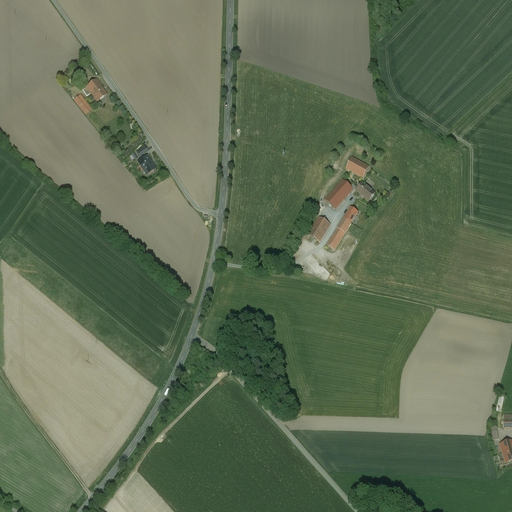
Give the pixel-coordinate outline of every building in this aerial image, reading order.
[(106,96),(96,81),(87,87),(91,94),(97,102),(106,96)] [(87,87),(82,90),(87,97),(91,94),(87,87)] [(89,109),(79,97),(74,101),(84,113),(89,109)] [(145,147),(136,153),(140,158),(148,152),(145,147)] [(147,156),(138,163),(146,176),(156,170),(147,156)] [(369,168),(352,158),(346,169),(363,179),(369,168)] [(343,181),(325,200),(335,209),(353,190),(353,189),(350,187),(343,181)] [(375,194),(362,183),(358,189),(356,191),(365,199),(364,199),(368,202),(375,194)] [(350,208),(337,229),(344,234),(358,213),(350,208)] [(330,225),(319,217),(308,235),(319,243),(330,225)] [(337,229),(326,246),(334,250),(344,234),(337,229)] [(511,416),(504,416),(503,429),(511,429),(511,416)] [(497,427),(490,428),(492,441),(498,440),(497,427)] [(511,441),(499,445),(505,464),(511,461),(511,441)]
